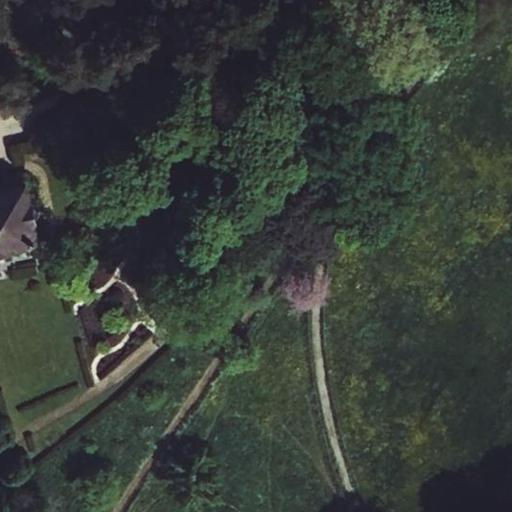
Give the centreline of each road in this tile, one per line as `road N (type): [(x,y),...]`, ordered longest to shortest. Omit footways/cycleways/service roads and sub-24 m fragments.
road 1 (track): [(373,511),(352,466),(324,350),(328,262),(350,184),(408,100),(496,0)]
road 2 (track): [(350,184),(138,511)]
